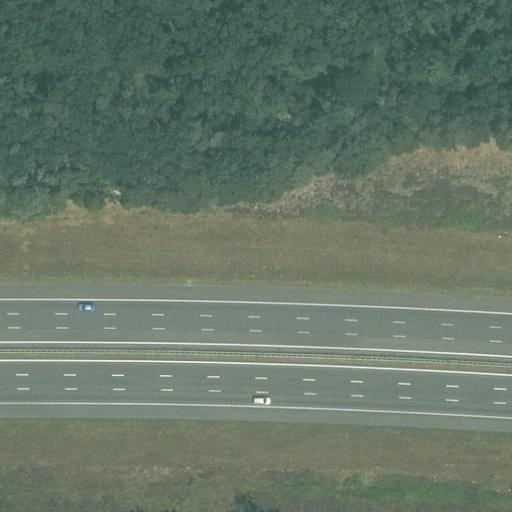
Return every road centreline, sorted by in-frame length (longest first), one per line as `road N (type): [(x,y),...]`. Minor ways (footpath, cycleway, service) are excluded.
road 1 (motorway): [(511,337),(0,321)]
road 2 (motorway): [(0,382),(511,398)]
